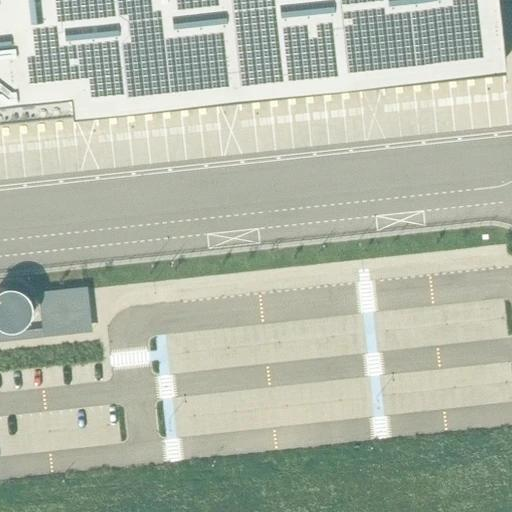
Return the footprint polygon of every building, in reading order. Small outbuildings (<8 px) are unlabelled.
[(0,0),(0,112),(506,58),(499,0),(0,0)] [(147,149),(146,127),(119,129),(120,150),(147,149)] [(7,165),(51,158),(47,135),(3,142),(7,165)] [(91,285),(1,291),(4,332),(94,326),(91,285)] [(461,461),(464,501),(511,497),(511,448),(334,461),(336,487),(437,480),(438,487),(424,488),(426,511),(459,509),(455,462),(461,461)] [(228,511),(241,511),(282,511),(281,486),(227,488),(228,511)]
